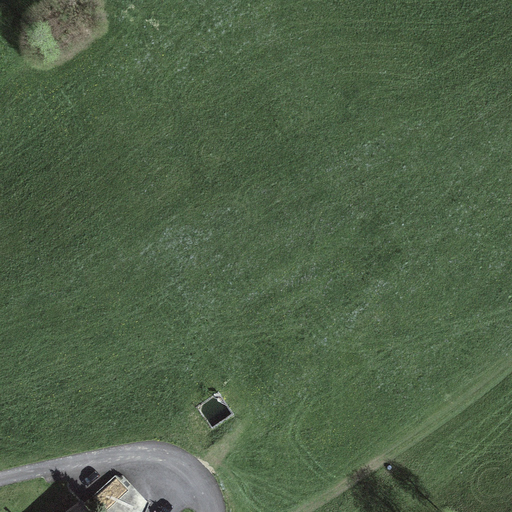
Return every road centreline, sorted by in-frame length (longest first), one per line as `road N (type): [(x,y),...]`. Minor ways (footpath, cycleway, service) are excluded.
road 1 (track): [(303,511),(393,458),(511,364)]
road 2 (unclassified): [(216,511),(196,467),(156,449),(0,480)]
